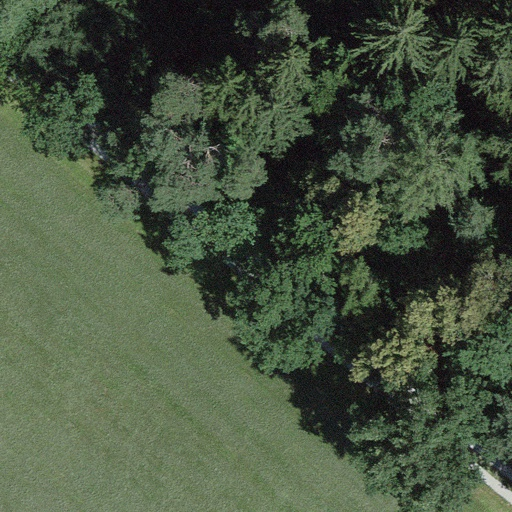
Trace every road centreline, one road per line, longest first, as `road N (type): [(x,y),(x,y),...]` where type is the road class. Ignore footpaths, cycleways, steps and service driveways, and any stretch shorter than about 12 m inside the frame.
road 1 (track): [(511,482),(0,43)]
road 2 (track): [(109,143),(160,0)]
